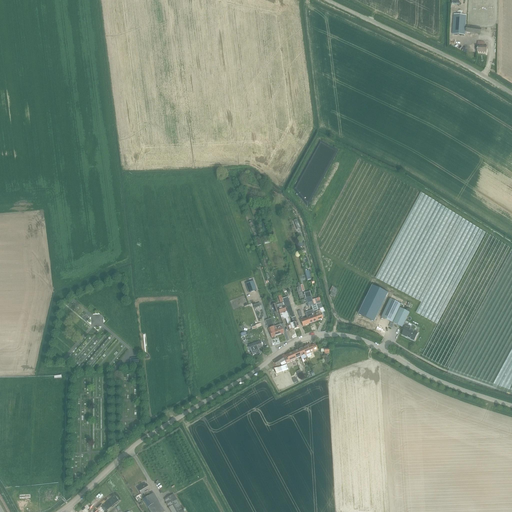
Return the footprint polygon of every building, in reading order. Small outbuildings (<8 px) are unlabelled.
[(454,15),(453,35),(464,35),(465,15),(454,15)] [(481,34),(482,28),(466,26),(466,32),(481,34)] [(484,44),(481,43),(478,43),(477,52),(487,52),(487,46),(484,46),(484,44)] [(253,281),(245,284),(249,293),(256,290),(253,281)] [(359,314),(374,322),(388,293),(372,286),(359,314)] [(308,307),(311,306),(314,305),(312,299),(309,291),(304,293),(308,307)] [(293,323),(292,324),(294,329),(299,327),(298,324),(297,323),(296,319),(294,315),(288,298),(282,300),(283,302),(283,303),(285,307),(286,307),(289,317),(291,317),(292,321),(293,323)] [(393,323),(400,308),(399,308),(401,305),(390,299),(382,318),(392,323),(393,322),(393,323)] [(280,304),(277,305),(278,308),(280,313),(283,313),(285,319),(287,325),(288,328),(289,331),(294,329),(292,324),(291,324),(289,317),(286,311),(285,307),(283,303),(280,304)] [(312,310),(316,321),(323,319),(321,314),(325,313),(323,308),(321,303),(314,305),(311,306),(313,310),(312,310)] [(403,327),(410,313),(400,308),(393,323),(403,327)] [(316,321),(312,310),(305,313),(307,318),(309,324),(316,321)] [(105,321),(107,322),(108,314),(96,313),(95,325),(105,325),(105,321)] [(307,318),(304,319),(304,318),(303,318),(302,317),(300,318),(301,320),(300,320),(302,326),(309,324),(307,318)] [(271,318),(269,319),(265,321),(267,328),(271,338),(277,335),(275,329),(273,329),(272,326),(274,326),(274,325),(273,325),(271,318)] [(274,326),(272,326),(273,329),(275,329),(277,335),(283,333),(280,324),(274,326)] [(381,324),(379,330),(388,333),(390,327),(381,324)] [(415,341),(418,333),(410,329),(411,326),(407,325),(402,335),(415,341)] [(252,330),(246,331),(248,340),(252,340),(252,341),(255,341),(252,330)] [(258,348),(262,347),(260,341),(248,345),(252,356),(256,354),(256,355),(257,355),(260,355),(260,354),(258,348)] [(311,353),(311,352),(310,351),(312,350),(313,352),(317,350),(315,344),(311,346),(310,345),(303,348),(304,352),(304,353),(305,355),(306,357),(307,357),(311,355),(311,353)] [(303,348),(298,350),(301,357),(300,357),(302,360),(306,358),(306,357),(305,355),(304,353),(304,352),(303,348)] [(282,356),(284,361),(286,364),(296,360),(296,359),(293,352),(286,355),(285,356),(284,355),(282,356)] [(164,511),(153,493),(150,495),(148,491),(149,490),(146,485),(143,486),(143,485),(140,487),(138,488),(140,491),(139,492),(140,493),(141,495),(143,493),(146,497),(142,499),(149,511),(164,511)] [(93,511),(109,493),(106,490),(89,507),(93,511)] [(183,511),(173,494),(164,499),(171,511),(183,511)]
